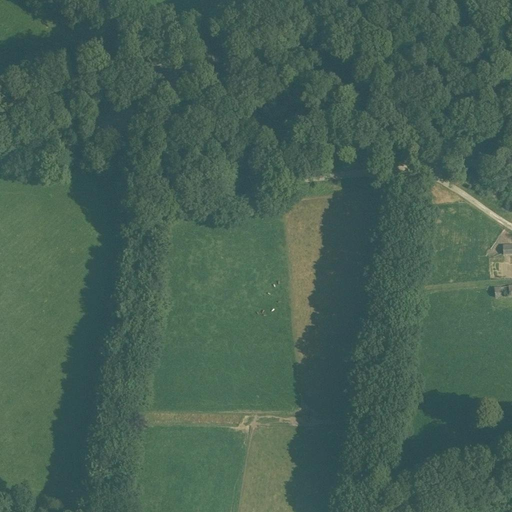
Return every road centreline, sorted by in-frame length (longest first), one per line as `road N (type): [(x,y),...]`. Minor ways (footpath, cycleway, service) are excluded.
road 1 (secondary): [(0,120),(319,29),(511,5)]
road 2 (track): [(159,161),(106,511)]
road 3 (track): [(410,169),(363,510)]
road 4 (track): [(410,169),(193,189),(167,180),(159,161)]
